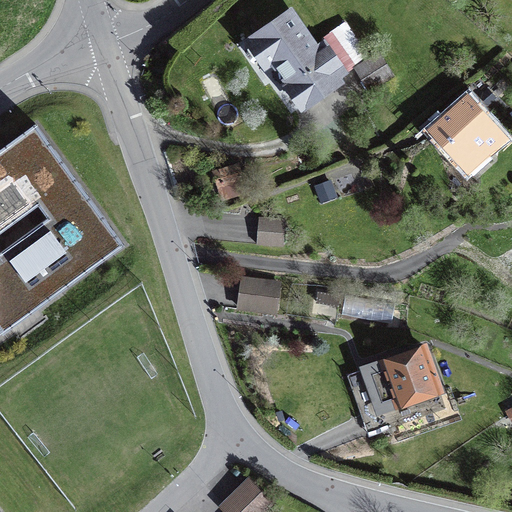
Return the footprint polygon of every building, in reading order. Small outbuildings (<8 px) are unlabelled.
[(355,68),(355,67),(369,58),(346,23),(314,47),(290,12),(249,41),(266,65),(274,60),(290,84),(288,85),(302,105),(338,81),(355,68)] [(355,67),(355,68),(370,90),(393,76),(378,51),(369,58),(355,67)] [(468,97),(432,129),(473,175),(492,158),(487,152),(504,137),(468,97)] [(35,123),(0,148),(0,329),(2,333),(124,244),(35,123)] [(216,173),(224,196),(253,187),(249,175),(243,177),(240,165),(216,173)] [(259,217),(256,243),(283,246),(286,219),(259,217)] [(274,312),(278,282),(243,277),(239,307),(274,312)] [(438,388),(424,348),(364,369),(378,409),(438,388)] [(251,479),(222,507),(226,511),(260,511),(272,501),(251,479)]
